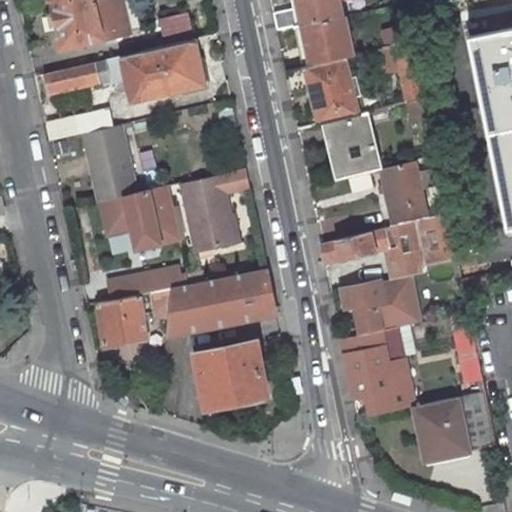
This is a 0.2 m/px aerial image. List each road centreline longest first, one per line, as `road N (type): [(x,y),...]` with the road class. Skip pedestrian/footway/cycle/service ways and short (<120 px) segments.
road 1 (residential): [(239,0),(324,419),(327,444),(313,496)]
road 2 (residential): [(40,409),(54,370),(0,98)]
road 3 (secondary): [(313,496),(40,409)]
road 4 (secondary): [(11,459),(236,511)]
